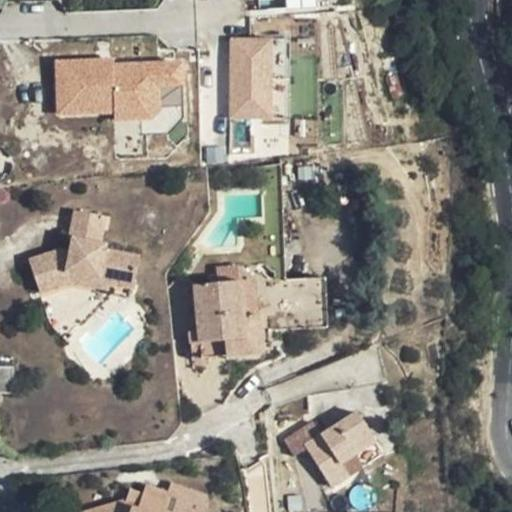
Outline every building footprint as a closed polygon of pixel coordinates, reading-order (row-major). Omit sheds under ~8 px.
[(233,119),(278,118),(275,35),(230,36),(233,119)] [(56,58),(58,116),(117,114),(118,150),(143,149),(143,131),(186,129),(184,59),(114,61),(114,56),(56,58)] [(70,241),(73,241),(79,242),(77,254),(70,253),(60,251),(29,261),(40,293),(71,282),(72,276),(110,284),(134,289),(140,258),(104,251),(105,244),(100,242),(105,217),(76,211),(70,241)] [(70,253),(77,254),(79,242),(73,241),(70,253)] [(109,290),(110,284),(72,276),(71,282),(109,290)] [(268,281),(270,331),(327,329),(325,279),(268,281)] [(201,344),(244,340),(242,317),(239,281),(195,285),(199,331),(190,332),(191,345),(201,344)] [(244,340),(245,354),(261,353),(257,316),(242,317),(244,340)] [(202,359),(245,354),(244,340),(201,344),(202,359)] [(13,367),(0,367),(0,394),(13,394),(13,367)] [(331,486),(348,475),(341,463),(355,454),(376,441),(358,413),(322,436),(314,423),(284,441),(295,457),(308,448),(331,486)] [(362,466),(355,454),(341,463),(348,475),(362,466)] [(172,484),(169,493),(162,511),(206,511),(208,506),(207,496),(172,484)] [(162,511),(169,493),(146,486),(138,509),(125,505),(123,500),(84,511),(162,511)]
